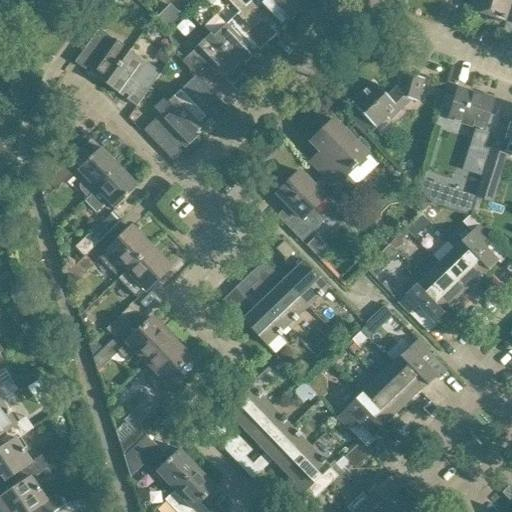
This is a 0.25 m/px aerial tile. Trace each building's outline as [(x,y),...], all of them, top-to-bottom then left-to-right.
[(265,0),(261,4),(257,0),(251,0),(245,6),(239,0),(227,0),(239,12),(268,42),(277,34),(272,29),(276,25),(281,30),(301,11),(290,0),(265,0)] [(476,0),(473,10),(503,20),(509,0),(476,0)] [(211,35),(210,36),(238,66),(243,62),(245,64),(255,55),(250,50),(255,45),(260,50),(268,42),(239,12),(213,37),(211,35)] [(130,51),(99,29),(79,57),(94,68),(90,73),(106,85),(130,51)] [(224,79),(238,66),(210,36),(182,62),(196,76),(198,77),(211,92),(220,83),(215,78),(219,74),(224,79)] [(162,44),(154,55),(166,64),(174,53),(162,44)] [(161,73),(130,51),(106,85),(122,96),(126,91),(132,95),(139,84),(148,91),(161,73)] [(373,82),(351,103),(375,128),(384,119),(387,122),(410,100),(417,102),(424,79),(403,73),(396,95),(391,101),(373,82)] [(196,76),(169,102),(198,132),(212,118),(207,113),(211,109),(216,114),(225,106),(211,92),(198,77),(196,76)] [(450,116),(477,125),(467,155),(486,161),(494,136),(500,118),(488,114),(493,101),(458,90),(450,116)] [(170,106),(144,130),(159,147),(167,139),(176,148),(181,143),(186,148),(196,139),(194,136),(198,132),(169,102),(168,103),(170,106)] [(332,164),(320,175),(342,197),(354,186),(345,177),(367,155),(334,120),(311,143),(332,164)] [(506,139),(494,136),(486,161),(470,210),(488,215),(507,153),(511,154),(511,124),(510,124),(506,139)] [(96,190),(119,168),(100,148),(77,170),(83,176),(81,179),(79,182),(79,185),(81,190),(88,197),(96,190)] [(74,172),(65,164),(47,181),(55,190),(74,172)] [(108,202),(115,209),(118,206),(138,187),(119,168),(96,190),(88,197),(85,201),(96,213),(108,202)] [(295,213),(284,223),(302,242),(324,221),(313,209),(325,198),(300,172),(277,194),(295,213)] [(422,196),(418,200),(418,207),(423,212),(431,205),(422,196)] [(103,239),(121,221),(112,213),(94,230),(103,239)] [(479,225),(454,248),(481,275),(487,270),(488,271),(498,262),(481,244),(486,239),(490,236),(479,225)] [(100,259),(119,279),(151,247),(132,227),(107,251),(108,251),(100,259)] [(315,233),(305,243),(322,260),(331,250),(315,233)] [(490,236),(486,239),(502,256),(505,253),(490,236)] [(296,269),(283,281),(308,307),(319,296),(320,298),(324,295),(322,293),(329,287),(284,241),(276,249),(284,257),(284,256),(290,263),(291,267),(293,266),(296,269)] [(171,268),(151,247),(119,279),(138,299),(146,291),(171,268)] [(454,248),(439,264),(465,291),(474,282),(475,284),(482,277),(481,275),(454,248)] [(66,274),(70,287),(94,264),(85,256),(66,274)] [(372,261),(365,268),(375,278),(382,271),(372,261)] [(439,264),(422,279),(448,307),(450,308),(457,301),(456,300),(465,291),(439,264)] [(251,288),(263,301),(287,327),(308,307),(283,281),(271,293),(251,273),(243,280),(251,288)] [(422,279),(398,303),(409,314),(417,306),(434,323),(444,314),(443,312),(448,307),(422,279)] [(243,296),(251,288),(243,280),(235,288),(243,296)] [(491,287),(483,294),(491,302),(498,294),(491,287)] [(263,301),(242,320),(267,346),(278,335),(280,337),(283,334),(282,332),(287,327),(263,301)] [(369,320),(361,331),(368,338),(393,314),(385,306),(369,320)] [(115,338),(119,334),(138,316),(129,307),(106,329),(115,338)] [(467,310),(459,317),(467,325),(474,317),(467,310)] [(119,334),(115,338),(93,359),(97,372),(119,352),(128,361),(136,353),(146,363),(172,338),(153,318),(127,342),(119,334)] [(172,338),(146,363),(156,373),(147,381),(157,392),(191,358),(172,338)] [(420,359),(429,351),(418,340),(393,363),(420,390),(426,385),(427,386),(437,377),(420,359)] [(10,377),(0,384),(0,383),(0,371),(7,367),(0,356),(0,400),(18,389),(10,377)] [(421,392),(420,390),(393,363),(387,357),(371,372),(404,406),(413,397),(414,399),(421,392)] [(361,394),(387,422),(389,423),(396,416),(395,415),(404,406),(371,372),(355,388),(361,394)] [(39,381),(27,390),(38,407),(51,398),(39,381)] [(261,396),(263,395),(259,391),(258,393),(252,386),(226,411),(244,431),(270,406),(261,396)] [(0,449),(23,434),(33,427),(26,416),(16,423),(1,401),(18,389),(0,400),(0,449)] [(382,427),(387,422),(361,394),(337,417),(348,429),(356,421),(373,438),(383,429),(382,427)] [(133,431),(138,426),(159,406),(150,396),(124,421),(133,431)] [(430,402),(422,409),(430,417),(438,409),(430,402)] [(244,431),(265,452),(291,427),(270,406),(244,431)] [(213,423),(206,431),(213,439),(221,431),(213,423)] [(406,425),(398,432),(406,440),(414,432),(406,425)] [(144,459),(175,491),(198,469),(179,449),(169,459),(138,426),(133,431),(120,444),(129,474),(130,473),(129,473),(144,459)] [(41,455),(31,461),(17,439),(34,428),(33,427),(23,434),(0,449),(0,475),(1,475),(11,491),(48,466),(41,455)] [(265,452),(253,464),(245,471),(253,480),(273,460),(284,472),(310,447),(291,427),(265,452)] [(345,458),(350,463),(357,470),(371,456),(360,444),(345,458)] [(283,511),(284,511),(309,489),(319,480),(331,468),(310,447),(284,472),(297,485),(295,486),(291,486),(291,491),(277,504),(283,511)] [(237,464),(245,471),(253,464),(245,456),(237,464)] [(54,511),(55,511),(64,505),(56,493),(47,500),(32,478),(49,466),(48,466),(11,491),(0,498),(0,511),(54,511)] [(319,480),(326,488),(338,476),(331,468),(319,480)] [(198,469),(175,491),(167,499),(179,511),(208,511),(200,503),(216,488),(198,469)] [(395,494),(403,487),(392,475),(368,499),(380,511),(411,511),(412,511),(395,494)] [(317,497),(326,488),(319,480),(309,489),(317,497)] [(509,501),(511,498),(511,487),(509,485),(502,493),(509,501)] [(81,511),(76,497),(64,505),(55,511),(54,511),(81,511)] [(380,511),(368,499),(353,511),(380,511)] [(141,504),(146,511),(150,511),(157,507),(153,501),(147,500),(141,504)]
